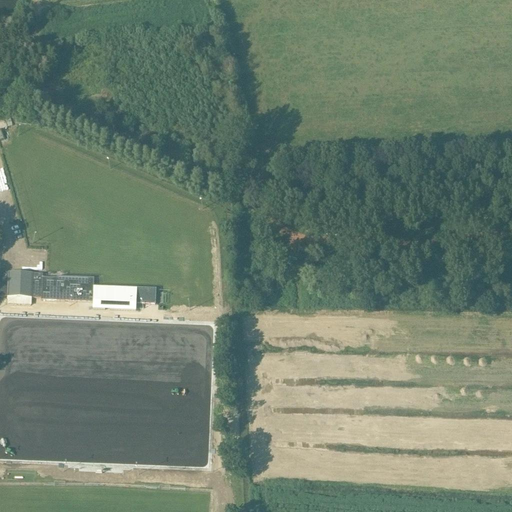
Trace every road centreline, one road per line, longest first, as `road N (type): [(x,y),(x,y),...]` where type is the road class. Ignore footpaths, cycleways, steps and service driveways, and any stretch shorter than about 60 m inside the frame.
road 1 (track): [(0,77),(61,116),(210,181),(244,183),(264,156)]
road 2 (track): [(289,239),(417,244),(511,235)]
road 3 (track): [(250,180),(289,239),(301,317)]
